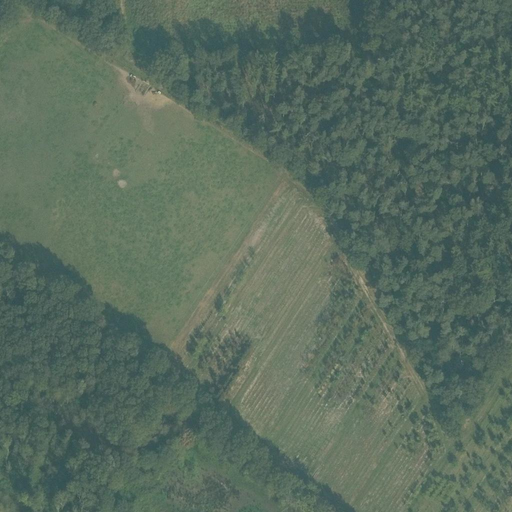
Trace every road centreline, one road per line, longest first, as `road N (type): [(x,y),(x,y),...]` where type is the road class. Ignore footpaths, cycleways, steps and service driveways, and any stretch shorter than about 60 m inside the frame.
road 1 (track): [(511,54),(136,67),(75,22)]
road 2 (track): [(345,511),(54,276),(15,280),(0,270)]
